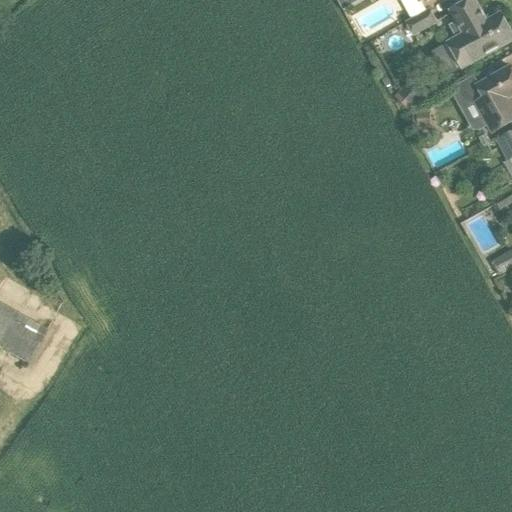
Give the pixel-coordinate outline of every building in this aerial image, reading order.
[(338,0),(344,9),(360,0),(338,0)] [(462,70),(499,50),(511,42),(511,31),(502,14),(488,21),(475,0),(470,0),(450,12),(456,23),(450,26),(457,38),(447,43),(462,70)] [(414,38),(439,23),(431,9),(406,24),(414,38)] [(369,54),(375,50),(371,44),(365,48),(369,54)] [(492,135),(503,128),(511,123),(511,103),(510,99),(511,97),(511,69),(511,67),(479,85),(474,77),(454,89),(463,105),(475,105),(492,135)] [(392,85),(386,73),(381,75),(387,87),(392,85)] [(449,77),(446,78),(435,84),(439,92),(453,84),(449,77)] [(410,111),(423,99),(409,85),(396,97),(410,111)] [(418,128),(418,130),(432,129),(430,111),(417,112),(417,115),(413,115),(414,128),(418,128)] [(511,132),(497,141),(509,163),(511,160),(511,132)] [(485,148),(482,143),(468,151),(471,156),(485,148)] [(501,275),(511,268),(511,249),(493,261),(501,275)] [(45,338),(0,313),(0,347),(29,365),(45,338)] [(40,455),(26,465),(53,502),(67,492),(40,455)]
